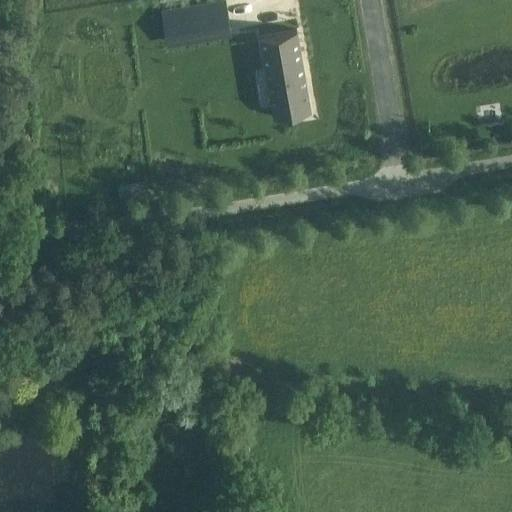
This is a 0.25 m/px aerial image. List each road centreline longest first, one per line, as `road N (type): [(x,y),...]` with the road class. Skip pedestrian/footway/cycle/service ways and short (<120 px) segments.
road 1 (unclassified): [(0,246),(511,161)]
road 2 (track): [(233,511),(191,214)]
